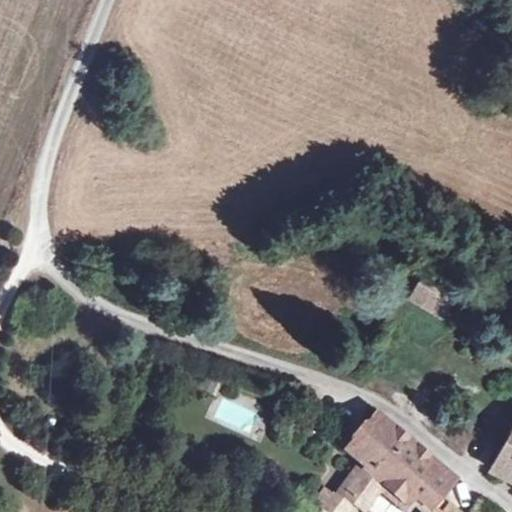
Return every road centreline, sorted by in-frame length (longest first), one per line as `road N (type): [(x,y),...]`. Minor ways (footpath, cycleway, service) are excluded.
road 1 (unclassified): [(107,0),(44,170),(41,208),(55,256),(95,294),(396,398),(511,492)]
road 2 (unknown): [(0,427),(27,449),(185,511)]
